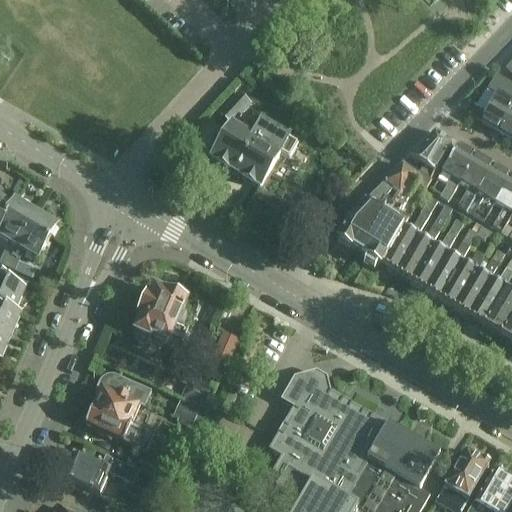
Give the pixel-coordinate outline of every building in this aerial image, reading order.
[(480,125),(498,136),(511,110),(511,87),(511,88),(495,78),(487,93),(495,98),(492,104),(485,115),(473,108),(468,117),(480,124),(480,125)] [(240,97),(239,96),(219,117),(231,128),(211,163),(259,191),(280,156),(288,161),(296,148),(287,143),(289,141),(260,125),(252,139),(233,127),(251,108),(249,107),(252,103),(243,94),(240,97)] [(511,110),(498,136),(511,144),(511,110)] [(419,175),(430,182),(452,145),(434,135),(412,157),(409,161),(422,170),(419,175)] [(458,149),(441,177),(450,182),(439,201),(448,207),(459,187),(460,188),(476,160),(458,149)] [(476,160),(460,188),(468,193),(457,212),(466,217),(472,206),(477,197),(494,170),(476,160)] [(359,257),(375,229),(377,230),(382,221),(384,222),(393,207),(400,198),(413,181),(416,177),(402,167),(347,225),(336,243),(359,257)] [(495,208),(511,180),(494,170),(477,197),(477,198),(484,202),(478,210),(472,221),(473,221),(484,227),(489,218),(495,208)] [(359,257),(381,269),(403,231),(408,223),(398,217),(417,187),(426,192),(431,183),(430,182),(419,175),(418,174),(416,177),(413,181),(400,198),(393,207),(384,222),(382,221),(377,230),(375,229),(359,257)] [(511,218),(511,180),(495,208),(503,213),(498,222),(492,232),(501,237),(506,230),(511,218)] [(431,216),(437,206),(430,202),(410,235),(403,231),(381,269),(395,278),(418,240),(418,239),(431,216)] [(0,233),(16,206),(13,204),(10,209),(0,203),(0,233)] [(0,243),(15,252),(36,217),(16,206),(0,233),(0,243)] [(444,210),(438,220),(425,244),(418,240),(395,278),(410,286),(432,248),(452,215),(444,210)] [(23,256),(37,264),(57,229),(36,217),(15,252),(11,259),(6,270),(14,274),(19,263),(23,256)] [(447,257),(462,230),(463,229),(455,225),(439,252),(432,248),(410,286),(424,295),(447,257)] [(511,233),(506,230),(501,237),(509,242),(511,244),(511,233)] [(481,231),(476,240),(485,245),(487,241),(493,245),(496,240),(481,231)] [(460,265),(475,240),(468,236),(454,261),(447,257),(424,295),(439,303),(461,265),(460,265)] [(11,259),(12,258),(4,254),(0,263),(0,267),(6,270),(11,259)] [(482,263),(453,312),(468,320),(490,283),(504,259),(496,255),(489,267),(482,263)] [(461,265),(439,303),(453,312),(482,263),(483,260),(476,256),(468,269),(461,265)] [(490,283),(468,320),(482,329),(487,321),(505,291),(511,278),(511,262),(497,287),(490,283)] [(0,280),(6,283),(9,275),(0,271),(0,280)] [(0,280),(0,310),(15,317),(24,295),(16,292),(8,288),(10,285),(6,283),(0,280)] [(134,336),(138,337),(134,344),(146,349),(149,342),(150,339),(168,346),(169,345),(181,350),(188,333),(176,328),(176,327),(186,305),(154,290),(149,301),(145,300),(137,319),(141,320),(134,336)] [(511,295),(505,291),(487,321),(482,329),(499,339),(511,317),(511,295)] [(0,336),(10,341),(20,319),(15,317),(0,310),(0,336)] [(511,317),(499,339),(511,346),(511,317)] [(0,362),(1,363),(10,341),(0,336),(0,362)] [(236,343),(222,336),(210,362),(224,368),(236,343)] [(150,394),(114,378),(113,378),(111,377),(108,378),(107,378),(106,378),(103,379),(101,381),(100,383),(99,384),(98,385),(94,394),(99,396),(92,412),(89,413),(87,414),(85,416),(84,418),(83,420),(83,421),(83,422),(83,423),(84,425),(85,426),(85,427),(85,428),(145,455),(153,437),(150,433),(143,430),(138,431),(131,427),(139,407),(143,409),(150,394)] [(188,385),(181,399),(203,408),(209,394),(188,385)] [(332,511),(376,422),(314,386),(300,390),(295,398),(293,412),(269,453),(282,461),(274,474),(282,479),(276,490),(299,504),(294,511),(332,511)] [(199,411),(185,405),(180,404),(173,420),(178,422),(177,426),(191,431),(193,426),(199,411)] [(376,422),(332,511),(422,511),(429,500),(419,494),(439,459),(376,422)] [(438,504),(435,508),(442,511),(449,511),(451,510),(453,511),(462,511),(473,495),(488,469),(482,466),(482,467),(465,457),(444,493),(438,504)] [(60,484),(99,501),(109,479),(132,489),(138,475),(105,460),(100,471),(73,459),(70,467),(68,466),(60,484)] [(177,474),(142,459),(137,470),(172,486),(177,474)] [(470,511),(469,511),(511,511),(511,484),(492,473),(470,511)] [(152,481),(142,504),(159,511),(162,511),(172,490),(152,481)]
